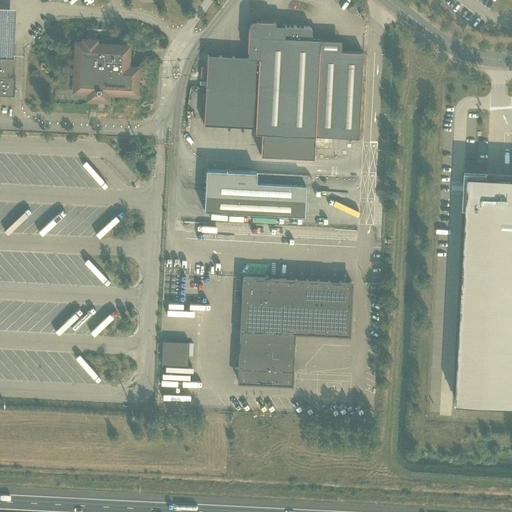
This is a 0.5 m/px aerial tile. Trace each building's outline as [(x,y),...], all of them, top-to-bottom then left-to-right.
[(16,5),(0,4),(0,54),(9,55),(13,55),(16,5)] [(207,55),(204,118),(259,120),(258,131),(269,132),(268,154),(321,157),(322,135),(358,137),(363,52),(319,50),(320,39),(311,39),(312,31),(311,27),(308,26),(280,25),(280,24),(280,23),(279,22),(256,21),(256,22),(257,23),(251,28),(250,27),(249,28),(248,53),(245,53),(245,57),(207,55)] [(125,69),(126,48),(94,46),(94,43),(85,42),(85,46),(78,46),(76,90),(90,91),(90,98),(105,98),(106,91),(135,93),(136,70),(125,69)] [(12,61),(10,57),(9,55),(1,49),(0,48),(0,94),(14,96),(15,76),(13,76),(13,69),(12,61)] [(308,175),(256,173),(256,171),(206,169),(204,210),(304,215),(305,185),(308,185),(313,180),(308,175)] [(511,404),(511,176),(501,176),(501,173),(487,172),(465,171),(463,208),(466,208),(456,402),(511,404)] [(243,276),(239,368),(237,368),(236,383),(291,385),(294,332),(349,334),(351,281),(270,278),(267,275),(264,277),(243,276)] [(162,340),(161,365),(188,366),(189,341),(162,340)]
